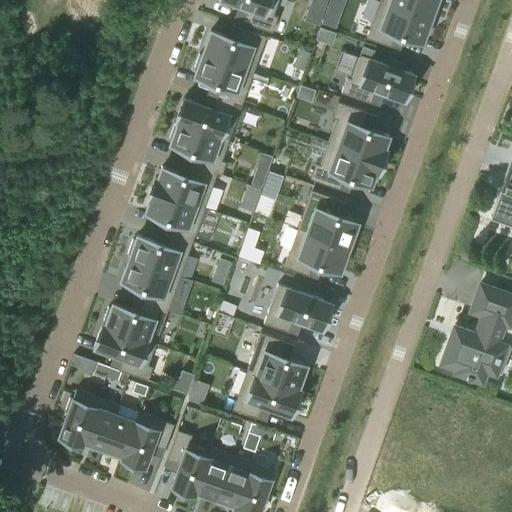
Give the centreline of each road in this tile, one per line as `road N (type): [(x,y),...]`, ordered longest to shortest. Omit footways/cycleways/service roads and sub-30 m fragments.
road 1 (residential): [(284,511),(469,0)]
road 2 (residential): [(511,43),(341,511)]
road 3 (residential): [(184,0),(15,455)]
road 4 (residential): [(150,511),(15,455)]
